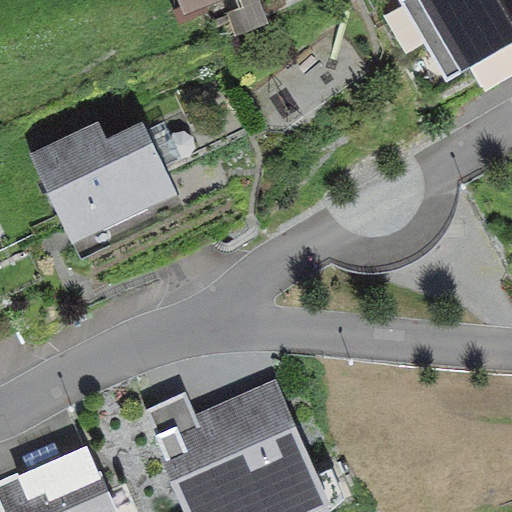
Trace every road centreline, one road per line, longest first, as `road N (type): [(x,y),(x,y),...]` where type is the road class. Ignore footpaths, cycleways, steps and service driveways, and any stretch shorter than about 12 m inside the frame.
road 1 (residential): [(190,331),(311,238),(511,129)]
road 2 (residential): [(190,331),(511,346)]
road 3 (residential): [(0,414),(190,331)]
